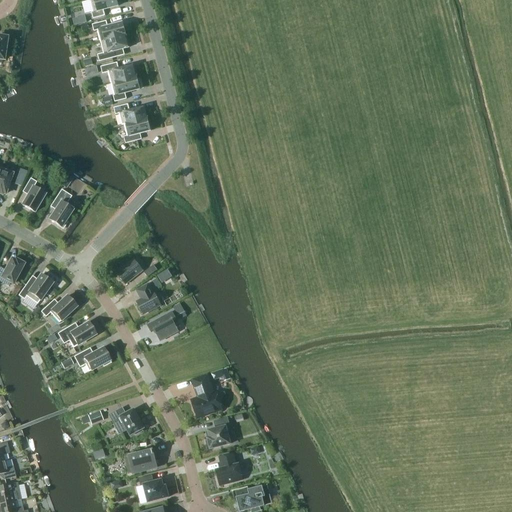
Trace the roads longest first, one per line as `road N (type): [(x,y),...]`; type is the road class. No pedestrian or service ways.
road 1 (unclassified): [(75,267),(180,154),(143,0)]
road 2 (residential): [(75,267),(110,310),(184,448),(201,511)]
